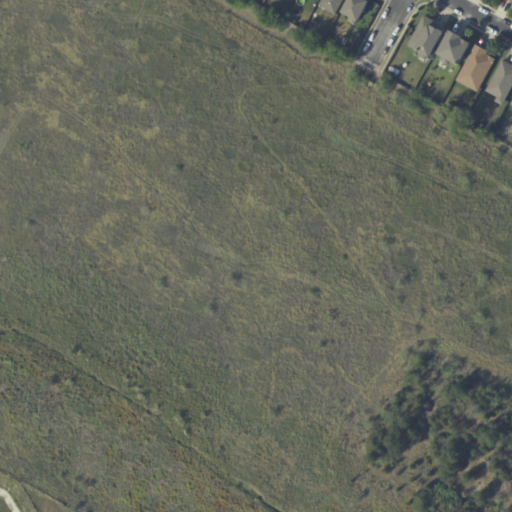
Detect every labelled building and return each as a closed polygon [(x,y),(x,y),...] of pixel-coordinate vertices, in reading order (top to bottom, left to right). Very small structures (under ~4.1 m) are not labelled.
[(324,0),(344,0),(341,7),(342,7),(337,17),(320,8),(324,0)] [(372,0),(360,25),(357,23),(355,26),(347,22),(349,19),(343,15),(351,0),(372,0)] [(437,22),(439,23),(438,24),(450,31),(434,59),(432,57),(429,62),(421,57),(424,53),(411,46),(427,17),(437,22)] [(453,32),(465,38),(465,39),(474,44),(462,67),(451,61),(449,66),(441,62),(444,57),(440,55),(453,31),(453,32)] [(479,45),(490,51),(489,54),(498,60),(480,93),(459,81),(478,45),(479,45)] [(506,61),(511,64),(511,93),(505,106),(498,102),(500,98),(488,92),(505,61),(506,61)]
